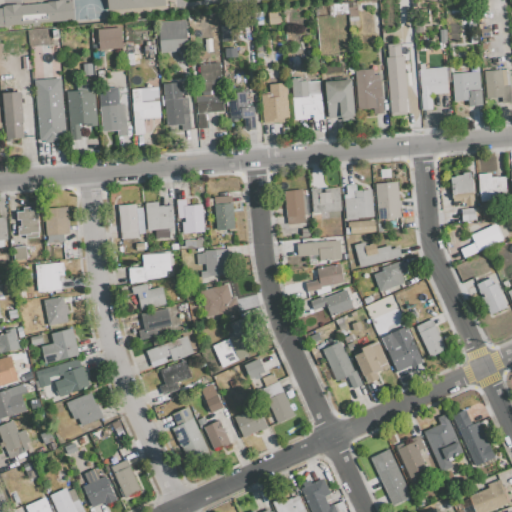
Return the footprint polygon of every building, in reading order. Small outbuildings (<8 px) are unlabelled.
[(1,6),(1,8),(0,8),(0,24),(2,24),(2,25),(71,20),(70,2),(64,2),(64,1),(62,1),(62,0),(46,1),(46,2),(19,4),(19,3),(3,5),(2,6),(1,6)] [(105,0),(106,10),(164,6),(163,0),(105,0)] [(269,24),(268,12),(281,11),(281,23),(269,24)] [(157,22),(185,20),(187,50),(159,52),(157,22)] [(220,25),(236,24),(238,40),(222,41),(220,25)] [(99,49),(98,29),(121,27),(122,47),(99,49)] [(286,29),(296,28),(297,43),(287,44),(286,29)] [(390,114),(385,45),(402,43),(406,95),(403,96),(405,113),(390,114)] [(287,54),(299,54),(300,67),(288,68),(287,54)] [(195,95),(197,95),(195,63),(220,61),(224,112),(207,113),(209,129),(198,129),(195,95)] [(82,64),(92,63),(92,75),(83,76),(82,64)] [(418,64),(425,63),(425,68),(446,67),(448,93),(431,94),(432,110),(422,111),(418,64)] [(354,70),(373,68),(374,75),(380,74),(382,114),(373,115),(372,108),(357,109),(354,70)] [(483,70),(507,69),(508,86),(511,85),(511,104),(500,105),(499,98),(485,99),(483,70)] [(452,73),(479,71),(482,106),(468,107),(468,101),(454,102),(452,73)] [(290,79),(303,78),(303,80),(320,79),(322,117),(293,119),(290,79)] [(324,81),(352,78),(354,116),(327,118),(324,81)] [(60,79),(64,139),(60,139),(60,141),(43,143),(43,140),(38,141),(34,81),(60,79)] [(66,90),(76,89),(75,80),(87,79),(87,89),(90,88),(90,91),(94,91),(97,126),(85,126),(85,124),(80,125),(81,139),(69,140),(66,90)] [(162,83),(181,81),(182,98),(187,97),(190,130),(181,131),(181,125),(165,126),(162,83)] [(260,95),(269,94),(268,84),(287,83),(289,117),(285,118),(285,122),(262,124),(260,95)] [(131,89),(157,87),(160,118),(143,119),(144,134),(135,135),(131,89)] [(230,122),(228,93),(245,91),(246,107),(254,106),(255,129),(244,130),(243,121),(230,122)] [(3,93),(21,92),(25,139),(6,140),(3,93)] [(100,104),(130,102),(133,149),(118,150),(117,130),(102,131),(100,104)] [(450,177),(455,177),(455,175),(463,175),(462,173),(470,173),(470,179),(471,178),(473,206),(460,207),(460,201),(452,202),(450,177)] [(479,201),(477,174),(490,173),(491,177),(505,176),(506,199),(479,201)] [(375,184),(378,219),(400,217),(397,182),(375,184)] [(343,195),(345,221),(358,220),(357,218),(373,217),(371,190),(356,191),(355,184),(346,185),(346,195),(343,195)] [(309,187),(312,213),(318,212),(319,220),(342,218),(339,187),(320,189),(320,186),(309,187)] [(283,190),(286,224),(311,222),(309,197),(303,197),(302,189),(283,190)] [(214,197),(217,230),(235,229),(232,196),(214,197)] [(176,200),(178,218),(184,218),(184,222),(182,222),(183,233),(204,231),(201,204),(187,205),(186,199),(176,200)] [(145,203),(147,230),(155,230),(155,239),(169,238),(169,229),(173,229),(172,205),(158,206),(158,202),(145,203)] [(118,206),(121,239),(138,237),(138,234),(144,233),(142,207),(136,208),(136,204),(118,206)] [(43,208),(45,234),(48,234),(49,242),(64,241),(63,233),(69,233),(67,206),(43,208)] [(22,208),(22,212),(16,212),(16,220),(19,220),(20,226),(17,226),(17,236),(24,235),(25,238),(41,237),(39,210),(30,211),(29,207),(22,208)] [(448,212),(449,224),(475,222),(474,208),(461,209),(461,211),(448,212)] [(347,222),(374,220),(375,232),(345,235),(344,228),(348,228),(347,222)] [(457,242),(465,260),(510,239),(502,223),(496,226),(495,224),(457,242)] [(338,241),(340,259),(317,260),(316,255),(296,256),(295,244),(338,241)] [(353,245),(359,267),(401,256),(398,246),(390,248),(389,245),(376,248),(374,243),(366,245),(365,242),(353,245)] [(13,246),(14,259),(27,258),(26,245),(13,246)] [(204,252),(205,255),(196,256),(197,267),(204,266),(205,273),(200,273),(201,279),(226,277),(224,261),(229,261),(228,249),(204,252)] [(128,268),(129,283),(145,281),(145,279),(166,277),(165,270),(170,270),(168,252),(141,255),(143,267),(128,268)] [(373,275),(379,292),(404,283),(400,272),(405,270),(402,260),(381,268),(382,272),(373,275)] [(34,264),(37,292),(60,291),(59,280),(53,281),(52,263),(34,264)] [(316,269),(318,280),(305,282),(307,293),(322,290),(322,287),(344,282),(340,264),(316,269)] [(476,284),(490,315),(509,306),(497,282),(492,284),(489,278),(476,284)] [(130,287),(132,295),(137,294),(141,310),(165,304),(161,287),(147,290),(146,283),(130,287)] [(199,292),(206,319),(239,311),(236,299),(231,300),(228,286),(199,292)] [(310,301),(314,310),(325,305),(330,317),(354,307),(346,289),(324,298),(323,296),(310,301)] [(43,300),(47,325),(67,322),(66,315),(69,315),(67,303),(64,304),(63,296),(43,300)] [(140,314),(143,328),(138,329),(140,339),(158,335),(156,328),(171,325),(167,307),(140,314)] [(407,314),(411,320),(417,317),(414,310),(407,314)] [(415,326),(430,357),(446,349),(432,318),(415,326)] [(212,346),(221,368),(247,356),(239,336),(248,332),(242,319),(228,325),(233,335),(227,338),(228,339),(212,346)] [(350,324),(353,332),(362,329),(359,321),(350,324)] [(380,338),(396,374),(422,362),(406,326),(380,338)] [(0,353),(0,333),(5,332),(4,330),(15,327),(18,340),(22,339),(24,347),(0,353)] [(50,333),(53,343),(39,346),(44,364),(80,355),(73,328),(50,333)] [(308,338),(311,344),(320,340),(317,333),(308,338)] [(145,351),(151,369),(193,353),(186,336),(145,351)] [(320,350),(335,381),(344,377),(350,389),(361,384),(355,370),(353,371),(339,341),(320,350)] [(354,355),(366,384),(378,379),(376,374),(389,368),(378,341),(360,348),(362,352),(354,355)] [(0,359),(10,356),(18,382),(0,387),(0,359)] [(242,366),(249,379),(264,372),(258,358),(242,366)] [(34,373),(37,381),(34,382),(36,389),(43,387),(47,400),(88,387),(79,359),(34,373)] [(159,370),(164,384),(158,386),(162,396),(179,389),(177,382),(191,377),(184,360),(159,370)] [(261,379),(264,387),(261,388),(266,399),(265,399),(276,424),(294,416),(278,381),(276,381),(273,373),(261,379)] [(21,397),(26,412),(0,420),(0,391),(24,383),(28,394),(21,397)] [(200,389),(210,414),(223,408),(212,384),(200,389)] [(64,403),(68,413),(70,413),(73,420),(78,418),(81,426),(102,417),(97,403),(94,404),(89,393),(64,403)] [(171,414),(176,425),(170,427),(179,447),(180,446),(188,463),(209,454),(187,406),(171,414)] [(233,417),(242,437),(266,427),(257,406),(233,417)] [(451,416),(465,409),(472,424),(478,421),(494,457),(475,466),(451,416)] [(423,432),(439,424),(437,418),(445,414),(464,453),(455,457),(456,458),(451,461),(453,466),(441,472),(423,432)] [(198,420),(201,428),(202,427),(212,448),(219,445),(220,447),(229,443),(218,420),(213,422),(210,415),(198,420)] [(0,426),(0,439),(8,458),(29,450),(26,443),(30,442),(25,429),(18,432),(13,421),(0,426)] [(39,437),(44,446),(55,441),(50,431),(39,437)] [(395,446),(418,436),(424,448),(418,451),(426,468),(421,470),(424,476),(412,482),(395,446)] [(369,458),(389,449),(411,497),(392,506),(369,458)] [(124,499),(140,491),(126,460),(123,461),(119,454),(109,459),(112,465),(109,466),(124,499)] [(81,487),(91,508),(103,502),(105,506),(116,500),(104,475),(99,478),(93,467),(82,473),(88,484),(81,487)] [(310,511),(300,489),(321,478),(334,505),(342,501),(345,508),(337,511),(310,511)] [(488,511),(474,511),(468,496),(488,488),(486,485),(499,480),(509,503),(488,511)] [(48,495),(55,511),(84,511),(73,488),(67,491),(65,487),(48,495)] [(275,511),(271,502),(295,490),(305,511),(275,511)] [(25,505),(27,511),(52,511),(45,496),(25,505)]
